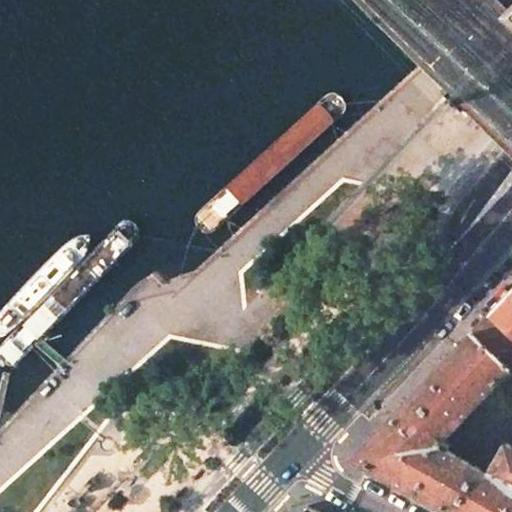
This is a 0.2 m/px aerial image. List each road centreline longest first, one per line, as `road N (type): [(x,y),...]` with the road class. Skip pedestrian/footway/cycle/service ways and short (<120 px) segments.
road 1 (tertiary): [(511,159),(395,331)]
road 2 (tertiary): [(395,331),(285,456)]
road 3 (tertiary): [(395,331),(511,216)]
